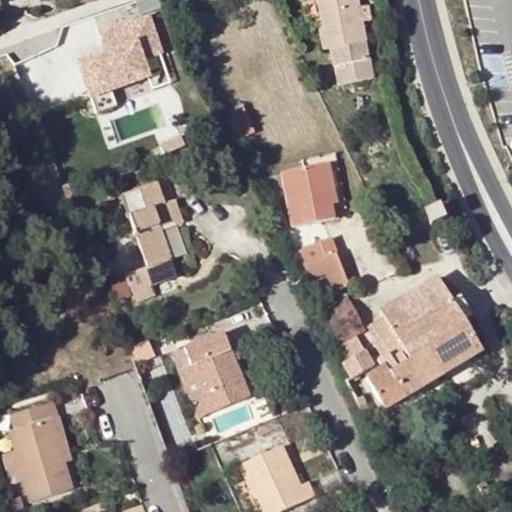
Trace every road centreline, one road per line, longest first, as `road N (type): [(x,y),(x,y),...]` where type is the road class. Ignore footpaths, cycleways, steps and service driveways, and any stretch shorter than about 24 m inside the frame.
road 1 (residential): [(275,277),(382,511)]
road 2 (secondary): [(419,0),(457,137)]
road 3 (secondary): [(457,137),(511,261)]
road 4 (residential): [(120,395),(169,511)]
road 5 (residential): [(112,0),(0,45)]
